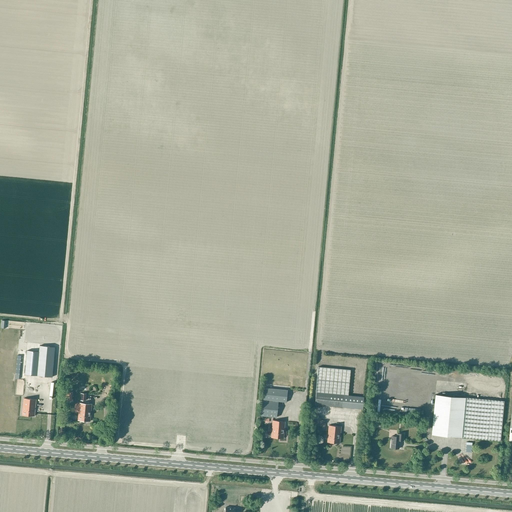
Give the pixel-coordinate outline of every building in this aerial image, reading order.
[(26,351),(24,375),(25,375),(36,376),(51,377),(54,347),(39,346),(38,352),(26,351)] [(348,396),(349,381),(350,370),(318,367),(317,379),(315,404),(363,409),(364,397),(348,396)] [(287,390),(263,388),(260,416),(277,418),(278,401),(286,402),(287,390)] [(431,435),(500,441),(503,401),(435,395),(431,435)] [(22,415),(34,416),(36,400),(24,399),(22,415)] [(79,412),(78,420),(90,421),(91,404),(80,403),(79,403),(79,412)] [(319,417),(319,416),(313,415),(312,427),(318,428),(318,427),(321,427),(320,429),(325,429),(325,420),(321,420),(321,417),(319,417)] [(271,437),(283,438),(284,421),(272,420),(271,437)] [(327,442),(339,443),(340,427),(328,425),(327,442)] [(391,436),(390,448),(398,449),(399,441),(403,441),(403,434),(397,434),(396,437),(391,436)]
